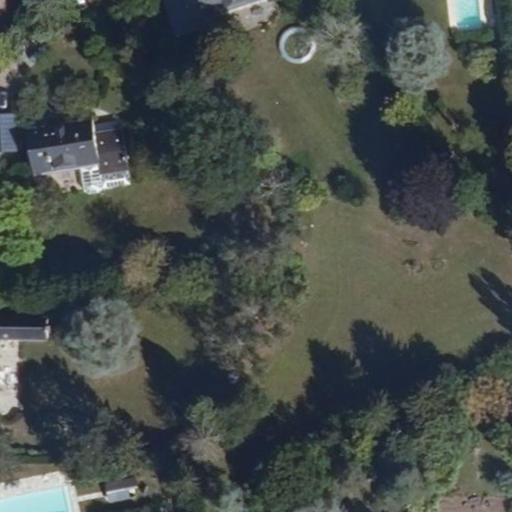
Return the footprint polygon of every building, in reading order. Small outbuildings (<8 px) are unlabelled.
[(163,0),(176,37),(209,25),(207,18),(258,0),(163,0)] [(0,151),(17,149),(11,116),(0,117),(0,151)] [(94,133),(93,125),(92,119),(26,129),(32,174),(80,167),(99,164),(100,175),(128,171),(122,129),(118,130),(94,133)] [(94,133),(118,130),(117,121),(93,125),(94,133)] [(99,164),(80,167),(83,187),(83,189),(90,195),(98,193),(102,185),(130,181),(128,171),(100,175),(99,164)] [(0,339),(48,339),(48,317),(0,316),(0,339)] [(137,500),(134,479),(104,483),(107,504),(137,500)]
